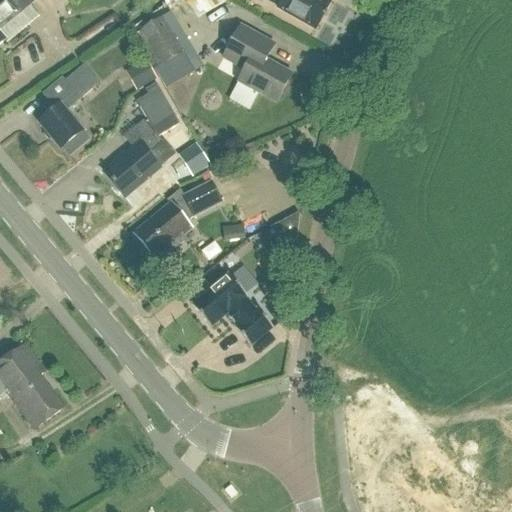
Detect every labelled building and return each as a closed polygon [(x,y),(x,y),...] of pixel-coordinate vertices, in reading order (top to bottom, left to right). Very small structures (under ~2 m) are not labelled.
[(0,0),(0,47),(6,42),(0,34),(0,33),(38,0),(0,0)] [(190,0),(204,17),(226,4),(225,0),(190,0)] [(263,0),(279,9),(295,18),(294,19),(304,25),(317,32),(332,4),(324,0),(263,0)] [(184,54),(162,18),(141,31),(162,67),(184,54)] [(276,105),(292,77),(266,63),(275,47),(241,29),(224,60),(246,72),(239,84),(276,105)] [(146,63),(132,72),(141,88),(156,80),(146,63)] [(169,63),(155,71),(161,82),(175,74),(169,63)] [(56,111),(40,125),(63,152),(64,150),(71,158),(90,142),(66,114),(99,86),(85,69),(66,85),(63,82),(44,97),(56,111)] [(148,123),(146,124),(145,122),(124,139),(134,150),(104,174),(125,199),(161,169),(158,167),(172,155),(158,139),(180,126),(157,86),(146,92),(149,97),(137,104),(148,123)] [(192,178),(210,166),(196,145),(178,157),(192,178)] [(221,204),(211,185),(185,199),(180,193),(168,203),(170,206),(135,236),(158,264),(186,241),(183,237),(192,230),(187,224),(194,218),(221,204)] [(289,265),(292,263),(295,260),(300,215),(299,215),(263,233),(289,265)] [(193,306),(192,306),(211,330),(212,329),(227,316),(229,318),(228,319),(234,326),(235,326),(237,328),(236,328),(235,329),(251,349),(252,348),(273,331),(274,330),(258,310),(256,311),(257,311),(256,312),(247,300),(248,300),(249,299),(229,276),(228,276),(228,277),(193,306)] [(285,310),(272,321),(278,327),(290,317),(285,310)] [(0,398),(5,395),(40,369),(25,349),(0,366),(0,398)] [(40,369),(5,395),(9,401),(10,400),(33,433),(63,411),(39,379),(44,375),(40,369)]
